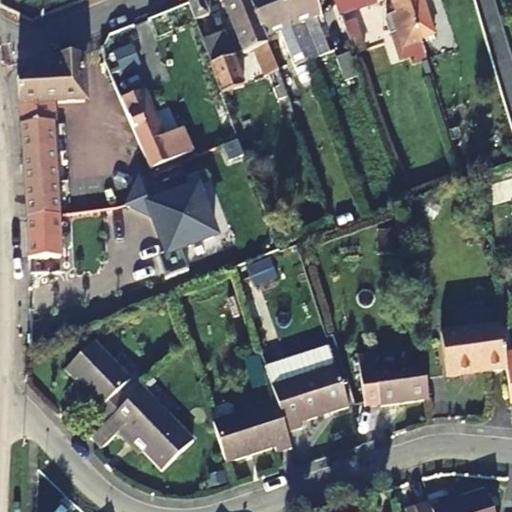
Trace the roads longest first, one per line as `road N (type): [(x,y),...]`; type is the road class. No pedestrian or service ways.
road 1 (residential): [(255,500),(429,448),(511,452)]
road 2 (residential): [(0,406),(36,426),(101,497),(135,511)]
road 3 (residential): [(0,227),(0,348)]
